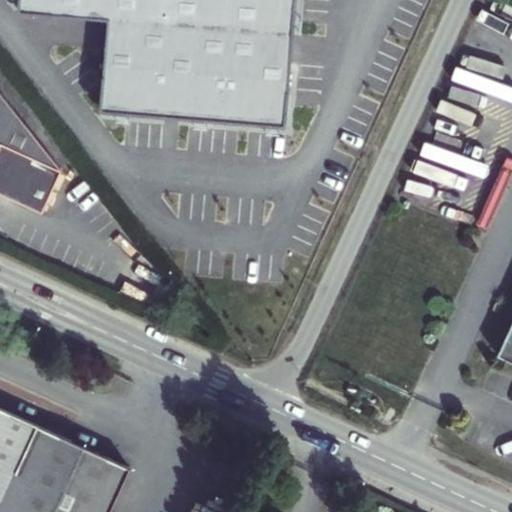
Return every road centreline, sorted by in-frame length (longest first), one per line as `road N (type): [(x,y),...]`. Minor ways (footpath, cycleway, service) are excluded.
road 1 (unclassified): [(271,410),(461,0)]
road 2 (unclassified): [(0,286),(271,410)]
road 3 (unclassified): [(271,410),(493,511)]
